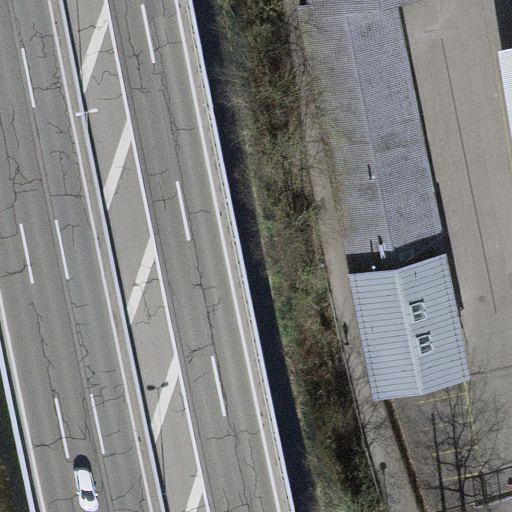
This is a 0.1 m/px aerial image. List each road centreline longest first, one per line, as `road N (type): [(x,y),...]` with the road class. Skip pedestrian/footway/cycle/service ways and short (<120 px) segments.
road 1 (motorway): [(239,511),(136,0)]
road 2 (motorway): [(0,18),(102,511)]
